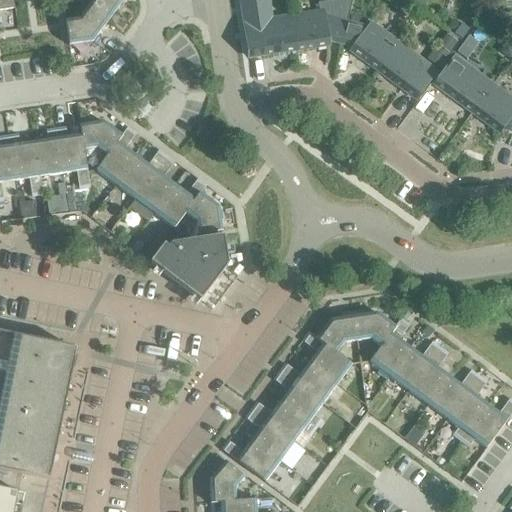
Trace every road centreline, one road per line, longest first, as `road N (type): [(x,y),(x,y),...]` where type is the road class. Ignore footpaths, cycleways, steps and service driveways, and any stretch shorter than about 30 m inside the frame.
road 1 (residential): [(232,105),(312,98),(450,193),(511,192)]
road 2 (tertiary): [(511,259),(444,268),(412,259),(375,224),(304,219)]
road 3 (residential): [(152,511),(150,468),(248,335)]
road 4 (residential): [(93,511),(134,311)]
road 5 (residential): [(0,97),(92,84),(138,46)]
road 6 (tertiary): [(304,219),(296,183),(277,152),(248,131),(232,105)]
road 7 (residential): [(134,311),(0,281)]
road 8 (residential): [(248,335),(302,247),(304,219)]
